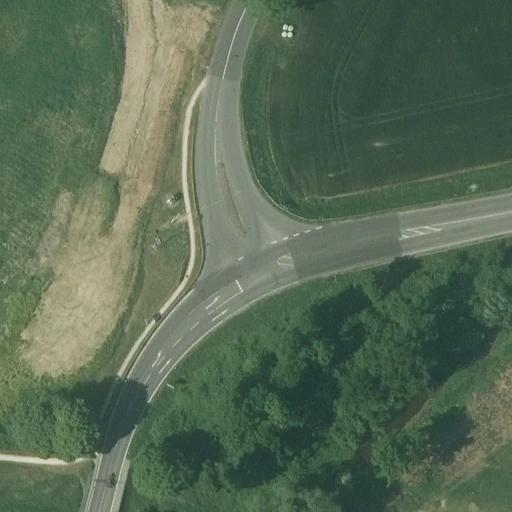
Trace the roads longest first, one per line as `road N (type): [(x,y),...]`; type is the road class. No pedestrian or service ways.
road 1 (secondary): [(99,511),(123,416),(147,372),(203,309),(251,273)]
road 2 (tertiary): [(251,273),(216,165),(214,114),(221,74),(254,0)]
road 3 (secondary): [(511,210),(324,247),(251,273)]
